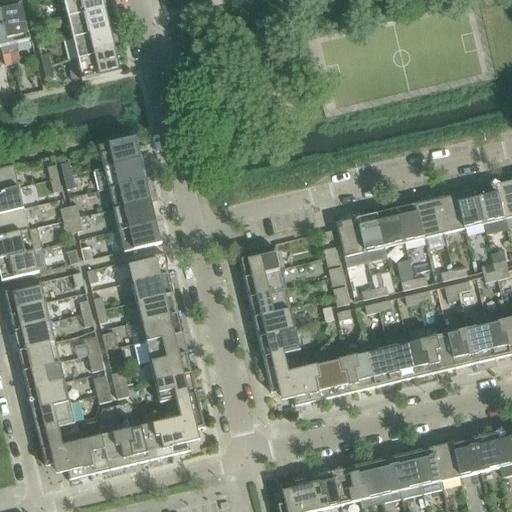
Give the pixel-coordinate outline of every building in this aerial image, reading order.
[(103,0),(63,0),(68,20),(106,10),(103,0)] [(19,54),(17,45),(31,42),(22,7),(0,12),(11,55),(19,54)] [(106,10),(68,20),(73,41),(111,31),(106,10)] [(0,12),(0,49),(2,57),(11,55),(0,12)] [(38,14),(30,16),(33,28),(41,26),(38,14)] [(41,26),(33,28),(36,39),(44,37),(41,26)] [(111,31),(73,41),(78,62),(116,52),(111,31)] [(78,62),(82,82),(82,83),(122,74),(121,73),(116,52),(78,62)] [(48,56),(40,58),(43,70),(51,68),(48,56)] [(51,68),(43,70),(46,81),(54,79),(51,68)] [(136,139),(99,148),(104,170),(142,161),(136,139)] [(142,161),(104,170),(94,172),(99,193),(109,191),(147,182),(142,161)] [(69,165),(61,167),(64,180),(72,177),(69,165)] [(14,168),(0,171),(0,194),(19,190),(14,168)] [(56,168),(48,170),(51,183),(59,181),(56,168)] [(72,177),(64,180),(67,192),(75,190),(72,177)] [(59,181),(51,183),(54,195),(62,193),(59,181)] [(147,182),(109,191),(114,212),(152,203),(147,182)] [(511,183),(496,187),(506,231),(511,230),(511,183)] [(496,187),(476,192),(484,227),(487,236),(506,231),(496,187)] [(19,190),(0,194),(0,216),(24,211),(19,190)] [(476,192),(456,197),(464,231),(484,227),(476,192)] [(456,197),(436,201),(444,236),(464,231),(456,197)] [(436,201),(416,206),(424,241),(444,236),(436,201)] [(152,203),(114,212),(119,233),(157,224),(152,203)] [(416,206),(396,211),(404,246),(424,241),(416,206)] [(77,207),(69,209),(72,222),(80,220),(77,207)] [(69,209),(60,211),(63,224),(72,222),(69,209)] [(24,211),(0,216),(0,238),(29,232),(24,211)] [(396,211),(376,216),(385,250),(404,246),(396,211)] [(376,216),(357,220),(365,255),(385,250),(376,216)] [(80,220),(72,222),(75,235),(83,233),(80,220)] [(357,220),(336,225),(344,260),(365,255),(357,220)] [(72,222),(63,224),(66,237),(75,235),(72,222)] [(157,224),(119,233),(124,255),(162,246),(157,224)] [(29,232),(0,238),(0,261),(34,253),(42,251),(37,230),(29,232)] [(332,233),(320,236),(322,245),(334,242),(332,233)] [(90,249),(81,251),(84,264),(93,262),(90,249)] [(336,250),(323,253),(325,261),(338,258),(336,250)] [(42,251),(34,253),(0,261),(0,276),(2,284),(47,273),(42,251)] [(277,251),(239,260),(244,280),(282,271),(277,251)] [(76,252),(67,254),(70,267),(79,265),(76,252)] [(164,255),(126,264),(131,285),(169,276),(164,255)] [(338,258),(325,261),(327,269),(340,266),(338,258)] [(506,263),(493,266),(495,274),(508,271),(506,263)] [(493,266),(481,269),(483,277),(495,274),(493,266)] [(341,269),(328,272),(330,281),(343,278),(341,269)] [(453,272),(455,281),(467,278),(465,269),(453,272)] [(282,271),(244,280),(248,300),(286,291),(282,271)] [(508,271),(495,274),(497,283),(510,280),(508,271)] [(95,272),(87,274),(90,286),(98,284),(95,272)] [(453,272),(441,275),(443,284),(455,281),(453,272)] [(495,274),(483,277),(485,286),(497,283),(495,274)] [(81,275),(73,277),(75,290),(84,288),(81,275)] [(169,276),(131,285),(136,305),(174,296),(169,276)] [(343,278),(330,281),(332,289),(345,286),(343,278)] [(425,279),(413,282),(415,290),(427,287),(425,279)] [(413,282),(401,285),(403,293),(415,290),(413,282)] [(42,284),(4,293),(9,314),(47,305),(42,284)] [(456,287),(458,295),(471,292),(469,284),(456,287)] [(456,287),(444,290),(446,298),(458,295),(456,287)] [(374,291),(376,300),(388,297),(386,288),(374,291)] [(345,289),(333,292),(335,301),(347,298),(345,289)] [(286,291),(248,300),(253,320),(291,311),(286,291)] [(374,291),(361,294),(363,303),(376,300),(374,291)] [(417,296),(419,305),(431,302),(429,293),(417,296)] [(174,296),(136,305),(141,325),(178,316),(174,296)] [(417,296),(404,299),(406,308),(419,305),(417,296)] [(347,298),(335,301),(337,309),(349,306),(347,298)] [(102,300),(93,302),(96,314),(105,312),(102,300)] [(88,303),(79,305),(82,317),(91,315),(88,303)] [(377,306),(379,314),(391,311),(389,303),(377,306)] [(47,305),(9,314),(13,334),(51,325),(47,305)] [(377,306),(365,309),(367,317),(379,314),(377,306)] [(331,309),(322,311),(325,324),(334,322),(331,309)] [(291,311),(253,320),(258,340),(296,331),(291,311)] [(105,312),(96,314),(99,326),(108,324),(105,312)] [(349,312),(337,315),(339,324),(351,321),(349,312)] [(511,344),(505,314),(485,319),(487,326),(495,361),(511,357),(511,344)] [(91,315),(82,317),(85,329),(93,327),(91,315)] [(178,316),(141,325),(145,344),(183,335),(178,316)] [(51,325),(13,334),(18,354),(56,345),(51,325)] [(487,326),(467,331),(475,366),(495,361),(487,326)] [(296,331),(258,340),(263,360),(284,355),(301,352),(296,331)] [(467,331),(447,336),(455,371),(475,366),(467,331)] [(114,334),(102,337),(104,346),(116,343),(114,334)] [(183,335),(145,344),(150,364),(188,355),(183,335)] [(447,336),(427,341),(435,375),(455,371),(447,336)] [(406,337),(386,342),(388,350),(387,350),(396,385),(416,380),(407,345),(408,345),(406,337)] [(96,339),(84,342),(86,350),(98,347),(96,339)] [(435,375),(427,341),(408,345),(407,345),(416,380),(435,375)] [(116,343),(104,346),(106,354),(118,351),(116,343)] [(56,345),(18,354),(23,374),(61,365),(56,345)] [(98,347),(86,350),(88,358),(100,355),(98,347)] [(387,350),(367,355),(376,390),(396,385),(387,350)] [(118,351),(106,354),(108,362),(120,359),(118,351)] [(100,355),(88,358),(90,366),(102,363),(100,355)] [(188,355),(150,364),(155,384),(193,375),(188,355)] [(316,404),(307,369),(289,373),(284,355),(263,360),(271,395),(279,393),(282,403),(293,401),(295,409),(316,404)] [(367,355),(347,360),(355,394),(376,390),(367,355)] [(120,359),(108,362),(110,370),(122,367),(120,359)] [(347,360),(327,364),(336,399),(355,394),(347,360)] [(102,363),(90,366),(92,375),(104,372),(102,363)] [(327,364),(307,369),(316,404),(336,399),(327,364)] [(61,365),(23,374),(28,393),(65,384),(61,365)] [(124,374),(111,377),(113,385),(126,382),(124,374)] [(176,400),(197,395),(193,375),(155,384),(160,405),(176,401),(176,400)] [(105,378),(93,381),(95,390),(107,387),(105,378)] [(126,382),(113,385),(115,393),(128,390),(126,382)] [(65,384),(28,393),(32,413),(70,404),(65,384)] [(107,387),(95,390),(97,398),(109,395),(107,387)] [(128,390),(115,393),(117,402),(130,399),(128,390)] [(109,395),(97,398),(99,406),(111,403),(109,395)] [(180,419),(161,423),(169,458),(191,453),(189,445),(200,442),(198,432),(206,430),(197,395),(176,400),(176,401),(180,419)] [(70,404),(32,413),(37,433),(59,428),(59,429),(75,425),(70,404)] [(161,423),(141,428),(150,463),(169,458),(161,423)] [(90,477),(82,442),(63,447),(59,429),(59,428),(37,433),(45,468),(53,466),(56,477),(68,474),(69,482),(90,477)] [(141,428),(122,433),(130,468),(150,463),(141,428)] [(511,432),(511,431),(492,435),(500,470),(502,480),(511,477),(511,432)] [(122,433),(102,438),(110,472),(130,468),(122,433)] [(492,435),(472,440),(480,475),(500,470),(492,435)] [(102,438),(82,442),(90,477),(110,472),(102,438)] [(472,440),(452,445),(460,479),(480,475),(472,440)] [(452,445),(432,449),(441,484),(460,479),(452,445)] [(432,449),(412,454),(422,497),(442,492),(441,484),(432,449)] [(412,454),(392,459),(402,501),(422,497),(412,454)] [(392,459),(372,464),(382,506),(402,501),(392,459)] [(372,464),(352,468),(361,503),(360,503),(362,511),(382,506),(372,464)] [(360,503),(361,503),(352,468),(332,473),(341,508),(360,503)] [(332,473),(312,478),(320,511),(323,511),(341,508),(332,473)] [(282,494),(285,504),(277,506),(277,511),(320,511),(312,478),(292,483),(294,491),(282,494)]
